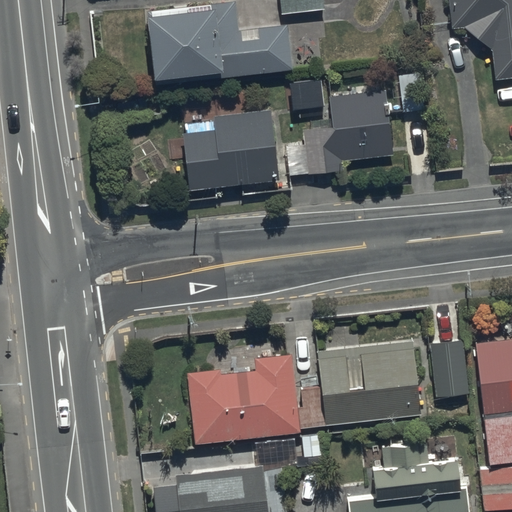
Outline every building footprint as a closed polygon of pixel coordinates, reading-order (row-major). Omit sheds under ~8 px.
[(145,0),(144,0),(150,62),(214,56),(216,70),(291,63),(286,16),(236,21),(233,0),(145,0)] [(511,0),(447,0),(451,33),(465,32),(491,55),(494,86),(511,83),(511,0)] [(418,67),(397,69),(401,108),(422,106),(418,67)] [(321,69),(299,71),(302,97),(323,95),(321,69)] [(330,118),(303,121),(307,166),(339,163),(338,153),(388,148),(382,85),(327,90),(330,118)] [(212,121),(181,124),(187,181),(277,172),(270,100),(211,107),(212,121)] [(295,399),(298,421),(418,409),(410,333),(315,342),(319,379),(299,381),(301,398),(295,399)] [(462,333),(428,337),(433,391),(467,388),(462,333)] [(478,463),(483,511),(491,511),(511,507),(511,341),(478,345),(491,461),(478,463)] [(298,421),(295,399),(289,346),(251,349),(253,363),(219,366),(218,362),(185,366),(192,436),(298,425),(298,421)] [(375,493),(347,497),(348,511),(469,511),(466,483),(459,484),(455,454),(449,455),(447,446),(434,447),(435,456),(427,457),(424,437),(381,442),(384,462),(371,463),(375,493)] [(260,457),(174,465),(178,511),(285,511),(281,461),(261,463),(260,457)]
